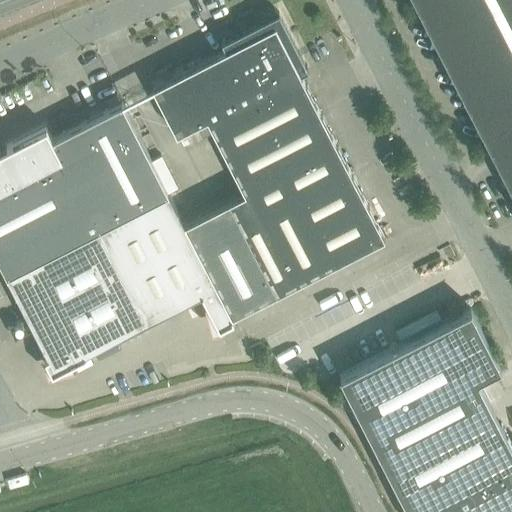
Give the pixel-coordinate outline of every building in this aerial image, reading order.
[(511,0),(415,0),(478,123),(511,105),(511,0)] [(244,190),(183,221),(230,313),(231,313),(383,235),(299,71),(307,67),(305,63),(305,64),(277,10),(224,38),(224,37),(220,39),(225,47),(151,84),(175,131),(206,116),(244,190)] [(0,261),(6,273),(167,190),(121,100),(51,136),(45,124),(0,146),(0,261)] [(511,105),(478,123),(511,188),(511,105)] [(152,158),(168,189),(177,185),(161,153),(152,158)] [(167,190),(6,273),(47,353),(43,355),(46,360),(45,360),(44,360),(47,371),(75,364),(75,363),(72,364),(71,359),(85,352),(84,350),(112,336),(201,290),(206,300),(205,300),(204,300),(211,327),(223,324),(222,324),(220,324),(220,323),(233,316),(231,313),(230,313),(183,221),(167,190)] [(338,372),(387,467),(409,511),(511,511),(511,443),(477,376),(500,364),(470,305),(338,372)]
